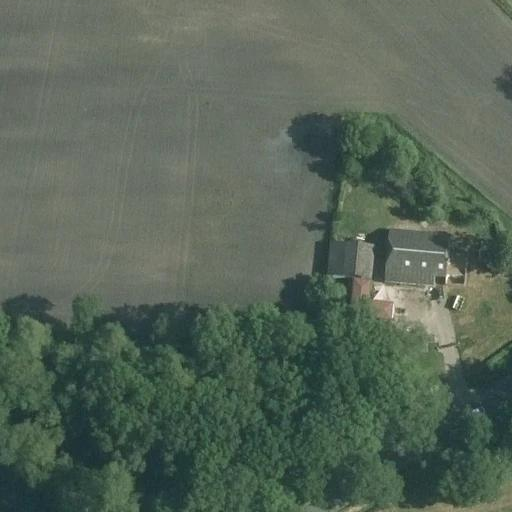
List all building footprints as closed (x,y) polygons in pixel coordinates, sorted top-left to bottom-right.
[(465,290),(468,251),(447,250),(448,234),(388,229),(384,283),(433,287),(434,282),(444,283),(444,288),(465,290)] [(376,251),(330,245),(326,280),(372,287),(376,251)] [(479,262),(495,264),(496,255),(480,254),(479,262)] [(395,334),(395,329),(372,328),(373,322),(332,319),(329,351),(427,357),(429,336),(395,334)] [(330,324),(317,323),(315,341),(329,342),(330,324)] [(309,334),(280,332),(279,339),(287,340),(287,345),(308,346),(309,334)]
